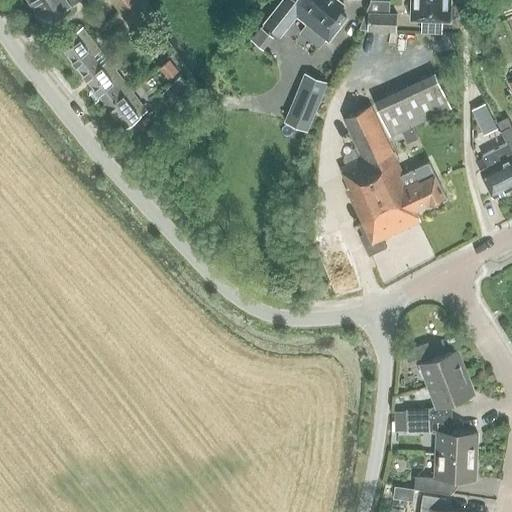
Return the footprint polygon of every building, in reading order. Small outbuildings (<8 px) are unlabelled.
[(73,5),(79,0),(45,0),(34,8),(45,24),(73,5)] [(111,0),(120,11),(129,24),(149,10),(141,0),(111,0)] [(337,11),(343,4),(338,0),(282,0),(264,23),(280,36),(296,15),(328,41),(346,18),(337,11)] [(367,31),(396,32),(397,13),(390,13),(390,1),(371,0),(359,29),(367,30),(367,31)] [(411,0),(410,20),(450,21),(450,0),(411,0)] [(82,27),(60,44),(107,105),(129,87),(115,69),(121,64),(109,49),(103,54),(82,27)] [(177,71),(168,59),(157,67),(167,80),(177,71)] [(326,82),(302,72),(282,121),(306,131),(326,82)] [(450,107),(434,72),(372,100),(388,136),(450,107)] [(160,95),(169,105),(189,86),(180,77),(160,95)] [(107,105),(124,128),(147,110),(129,87),(107,105)] [(496,128),(484,102),(470,109),(482,135),(496,128)] [(429,162),(402,174),(370,105),(343,118),(356,146),(343,152),(348,164),(340,168),(348,186),(346,187),(363,223),(359,225),(363,234),(359,236),(368,256),(386,248),(382,238),(420,221),(415,209),(430,203),(431,205),(445,199),(444,196),(445,196),(429,162)] [(511,127),(511,125),(499,131),(505,142),(506,142),(511,152),(511,127)] [(511,152),(506,142),(505,142),(480,155),(487,168),(481,171),(494,196),(511,187),(511,152)] [(404,351),(408,362),(432,353),(428,342),(404,351)] [(427,386),(465,371),(457,350),(419,364),(427,386)] [(451,402),(474,393),(465,371),(427,386),(435,406),(431,408),(432,420),(452,416),(451,402)] [(431,408),(406,409),(406,420),(432,420),(431,408)] [(476,456),(477,433),(452,432),(452,416),(432,420),(432,431),(437,433),(436,454),(476,456)] [(406,420),(407,432),(432,431),(432,420),(406,420)] [(475,479),(476,456),(436,454),(435,477),(415,476),(414,489),(450,494),(451,478),(475,479)] [(414,489),(394,486),(393,497),(412,500),(414,489)] [(454,511),(444,510),(446,498),(421,494),(418,511),(454,511)]
